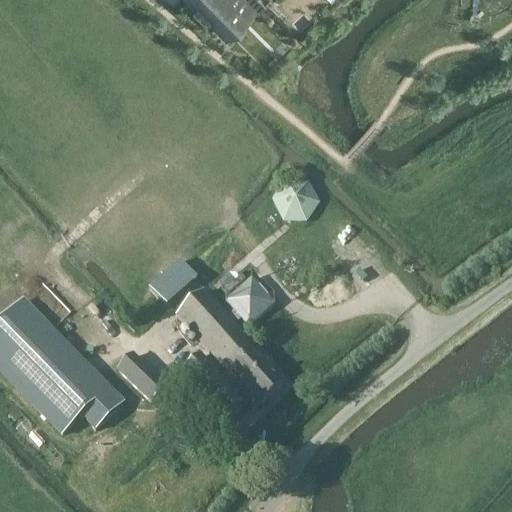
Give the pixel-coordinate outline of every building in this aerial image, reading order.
[(242,0),(192,0),(224,32),(249,7),(242,0)] [(273,203),(284,223),(307,223),(319,206),(308,186),(286,185),(273,203)] [(166,306),(195,280),(178,262),(150,288),(166,306)] [(249,330),(275,306),(252,281),(226,304),(249,330)] [(226,418),(227,417),(242,403),(238,398),(244,393),(259,410),(288,384),(206,293),(177,319),(231,378),(225,384),(202,358),(185,373),(225,417),(226,418)] [(0,327),(0,373),(62,437),(81,418),(95,433),(122,406),(23,305),(0,327)] [(151,405),(167,389),(134,358),(118,374),(151,405)]
